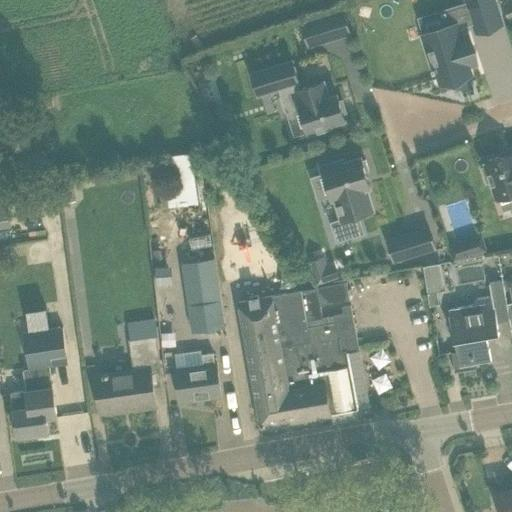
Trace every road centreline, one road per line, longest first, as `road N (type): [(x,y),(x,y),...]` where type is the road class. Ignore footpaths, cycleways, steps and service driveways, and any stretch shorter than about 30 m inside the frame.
road 1 (residential): [(109,489),(419,432)]
road 2 (residential): [(511,105),(405,139),(391,100)]
road 3 (residential): [(363,511),(337,502),(244,511)]
